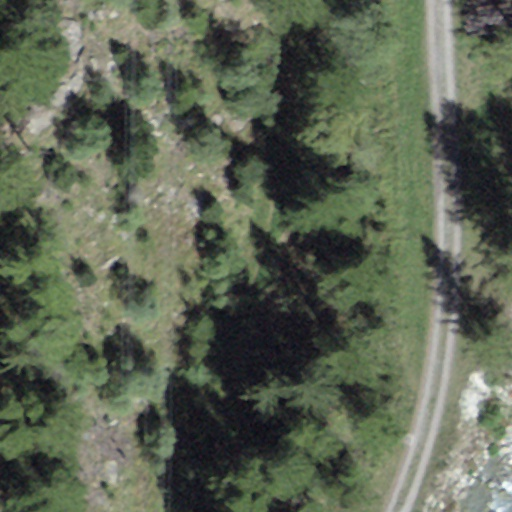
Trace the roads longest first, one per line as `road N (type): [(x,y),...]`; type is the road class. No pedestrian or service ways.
road 1 (track): [(203,511),(234,303),(303,40),(326,0)]
road 2 (track): [(444,0),(447,258),(427,429),(399,511)]
